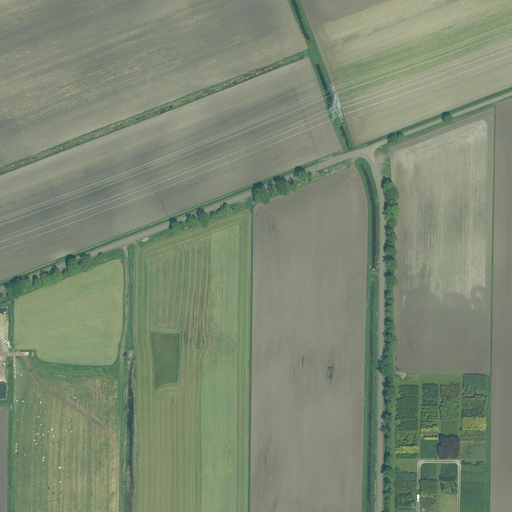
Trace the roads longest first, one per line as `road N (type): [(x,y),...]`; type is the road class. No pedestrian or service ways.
road 1 (unclassified): [(366,149),(0,290)]
road 2 (unclassified): [(377,511),(382,207),(366,149)]
road 3 (unclassified): [(366,149),(511,93)]
